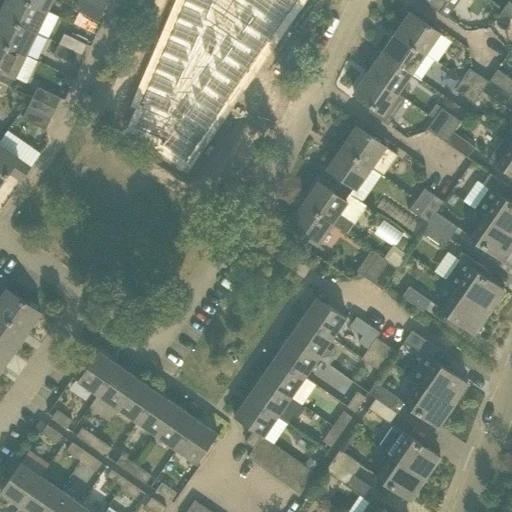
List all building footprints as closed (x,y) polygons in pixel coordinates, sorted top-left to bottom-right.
[(47,10),(26,0),(6,0),(0,13),(0,14),(36,32),(47,10)] [(26,0),(47,10),(52,0),(26,0)] [(79,0),(75,9),(99,21),(104,10),(83,0),(79,0)] [(83,0),(104,10),(109,0),(83,0)] [(162,144),(186,160),(296,0),(184,0),(141,102),(145,104),(135,127),(165,140),(162,144)] [(422,0),(439,12),(443,6),(451,12),(459,0),(422,0)] [(511,1),(509,0),(502,10),(511,17),(511,1)] [(440,31),(410,11),(396,31),(426,52),(440,31)] [(0,41),(26,54),(36,32),(0,14),(0,41)] [(435,59),(426,52),(396,31),(382,52),(412,72),(420,79),(435,59)] [(82,55),(88,44),(64,33),(59,43),(82,55)] [(8,85),(10,86),(26,54),(0,41),(0,80),(8,85)] [(54,54),(77,65),(82,55),(59,43),(54,54)] [(398,93),(412,72),(382,52),(368,72),(398,93)] [(464,95),(480,73),(471,66),(455,88),(464,95)] [(511,94),(511,93),(511,78),(498,69),(491,79),(511,94)] [(368,72),(354,93),(384,113),(398,93),(368,72)] [(480,73),(464,95),(475,102),(483,90),(490,80),(480,73)] [(511,94),(491,79),(490,80),(483,90),(504,105),(511,94)] [(56,108),(61,98),(39,86),(33,97),(56,108)] [(33,97),(28,107),(51,119),(56,108),(33,97)] [(434,118),(441,107),(436,103),(429,114),(434,118)] [(51,119),(28,107),(23,118),(46,129),(51,119)] [(437,136),(452,114),(441,107),(434,118),(427,129),(437,136)] [(462,121),(452,114),(437,136),(447,143),(454,132),(462,121)] [(397,154),(386,146),(357,126),(342,147),(381,174),(397,154)] [(475,146),(454,132),(447,143),(468,157),(475,146)] [(490,157),(499,164),(511,172),(511,141),(504,136),(490,157)] [(22,181),(31,167),(18,158),(19,157),(0,144),(0,184),(9,172),(22,181)] [(327,168),(354,186),(350,193),(362,202),(381,174),(342,147),(327,168)] [(475,208),(485,215),(511,233),(511,202),(502,195),(509,185),(490,173),(482,183),(489,188),(475,208)] [(345,200),(319,181),(303,203),(333,223),(347,232),(366,205),(362,202),(350,193),(345,200)] [(420,216),(435,195),(425,188),(410,210),(420,216)] [(429,223),(437,212),(444,202),(435,195),(420,216),(429,223)] [(289,224),(306,236),(318,244),(333,223),(303,203),(289,224)] [(437,212),(429,223),(451,238),(458,226),(437,212)] [(471,237),(503,259),(511,246),(511,233),(485,215),(471,237)] [(451,238),(429,223),(422,233),(444,248),(451,238)] [(402,234),(394,245),(405,252),(414,238),(404,231),(402,233),(402,234)] [(490,311),(505,290),(483,275),(487,269),(464,253),(460,259),(445,280),(457,288),(490,311)] [(374,260),(363,275),(374,283),(389,261),(378,254),(374,260)] [(357,270),(363,275),(374,260),(368,256),(357,270)] [(398,267),(389,261),(374,283),(383,289),(398,267)] [(0,313),(27,332),(41,312),(0,281),(0,313)] [(409,285),(402,296),(423,311),(431,300),(409,285)] [(457,288),(443,308),(475,332),(490,311),(457,288)] [(347,317),(317,296),(289,336),(319,357),(333,337),(343,323),(347,317)] [(0,313),(0,343),(13,352),(27,332),(0,313)] [(369,324),(362,335),(357,341),(367,348),(376,336),(380,331),(369,324)] [(426,355),(433,344),(412,330),(405,340),(426,355)] [(261,376),(292,397),(319,357),(289,336),(261,376)] [(373,365),(387,344),(376,337),(362,358),(373,365)] [(0,370),(13,352),(0,343),(0,370)] [(373,365),(383,372),(397,351),(387,344),(373,365)] [(99,350),(78,380),(98,394),(118,364),(99,350)] [(429,356),(434,361),(421,381),(454,404),(468,383),(429,356)] [(138,378),(118,364),(98,394),(117,408),(138,378)] [(264,436),(292,397),(261,376),(234,415),(254,429),(262,435),(264,436)] [(138,378),(117,408),(137,422),(158,391),(138,378)] [(377,398),(390,407),(398,396),(376,381),(369,392),(377,397),(377,398)] [(406,403),(439,426),(454,404),(421,381),(406,403)] [(158,391),(137,422),(157,435),(178,405),(158,391)] [(348,404),(354,410),(365,396),(357,391),(348,404)] [(398,412),(390,407),(377,398),(369,408),(391,423),(398,412)] [(157,435),(177,449),(198,419),(178,405),(157,435)] [(57,409),(52,418),(66,428),(72,419),(57,409)] [(343,410),(333,425),(341,431),(351,416),(343,410)] [(62,434),(47,424),(40,419),(32,431),(42,432),(57,443),(62,434)] [(177,449),(197,463),(218,433),(198,419),(177,449)] [(426,477),(440,456),(393,424),(378,446),(392,455),(426,477)] [(331,445),(341,431),(333,425),(330,429),(322,439),(331,445)] [(91,445),(97,436),(83,426),(77,435),(91,445)] [(254,429),(246,441),(254,447),(262,435),(254,429)] [(248,456),(258,463),(273,442),(264,436),(262,435),(254,447),(248,456)] [(97,436),(91,445),(106,455),(112,446),(97,436)] [(66,450),(81,460),(87,451),(72,442),(66,450)] [(273,442),(258,463),(268,470),(283,449),(273,442)] [(283,449),(268,470),(279,478),(293,456),(283,449)] [(333,460),(354,474),(361,463),(340,449),(333,460)] [(87,451),(81,460),(96,470),(102,461),(87,451)] [(131,472),(137,464),(122,454),(116,462),(131,472)] [(378,476),(411,499),(426,477),(392,455),(378,476)] [(293,456),(279,478),(289,485),(304,464),(293,456)] [(319,462),(310,456),(304,464),(313,470),(319,462)] [(325,470),(347,485),(354,474),(333,460),(325,470)] [(41,475),(21,461),(0,491),(20,505),(41,475)] [(137,464),(131,472),(146,482),(152,474),(137,464)] [(304,464),(289,485),(299,492),(314,471),(313,470),(304,464)] [(106,477),(120,487),(126,479),(111,469),(106,477)] [(44,511),(61,489),(41,475),(20,505),(29,511),(44,511)] [(126,479),(120,487),(134,497),(140,488),(126,479)] [(156,490),(171,500),(177,492),(161,481),(156,490)] [(74,511),(81,503),(61,489),(44,511),(74,511)] [(156,511),(162,511),(166,507),(146,493),(141,501),(156,511)] [(201,511),(205,507),(195,499),(186,511),(201,511)] [(388,511),(379,506),(371,500),(363,511),(364,511),(388,511)] [(94,511),(81,503),(74,511),(94,511)]
